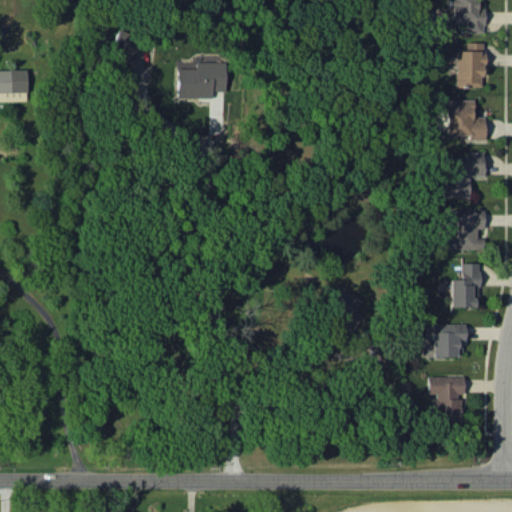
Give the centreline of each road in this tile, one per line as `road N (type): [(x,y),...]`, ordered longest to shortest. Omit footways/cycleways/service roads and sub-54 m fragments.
road 1 (residential): [(511,478),(0,480)]
road 2 (residential): [(500,478),(502,340),(511,313)]
